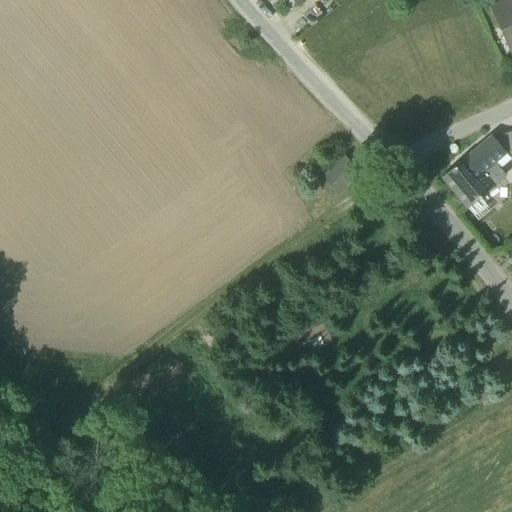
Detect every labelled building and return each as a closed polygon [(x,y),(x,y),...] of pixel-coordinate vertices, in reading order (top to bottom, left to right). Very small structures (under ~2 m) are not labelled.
[(511,0),(504,0),(487,8),(497,30),(508,26),(507,22),(511,19),(511,0)] [(315,29),(333,47),(357,23),(342,7),(315,29)] [(363,17),(357,23),(333,47),(327,53),(354,81),(391,45),(363,17)] [(508,55),(511,53),(511,34),(508,26),(497,30),(508,55)] [(380,76),(393,89),(416,67),(419,64),(406,51),(380,76)] [(447,98),(416,67),(393,89),(383,100),(413,131),(447,98)] [(507,155),(511,153),(511,131),(511,128),(491,135),(506,153),(507,155)] [(491,135),(467,155),(493,186),(503,178),(492,165),(506,153),(491,135)] [(466,209),(493,186),(467,155),(440,177),(466,209)] [(318,182),(334,200),(359,178),(356,174),(343,160),(318,182)]
